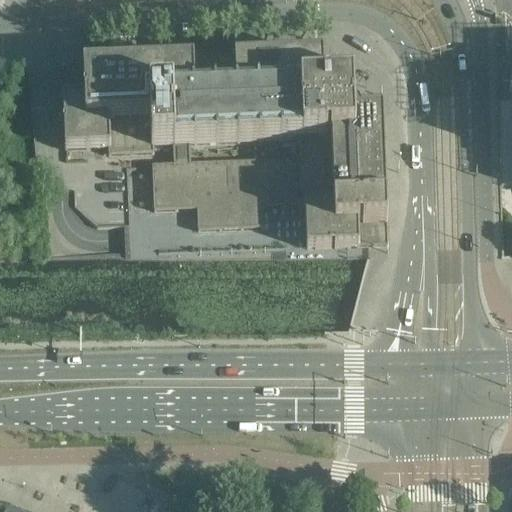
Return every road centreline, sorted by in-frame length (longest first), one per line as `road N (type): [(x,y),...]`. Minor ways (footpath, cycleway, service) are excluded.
road 1 (tertiary): [(0,29),(311,15),(352,15),(387,29),(402,42),(416,80),(421,365)]
road 2 (secondary): [(421,365),(0,368)]
road 3 (secondary): [(0,416),(418,408)]
road 4 (tertiary): [(469,365),(464,78),(444,0)]
